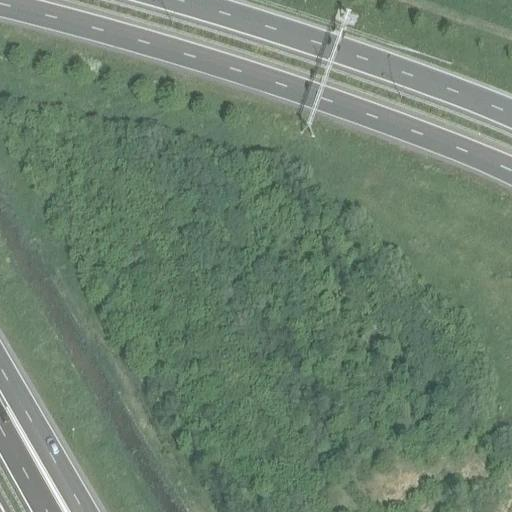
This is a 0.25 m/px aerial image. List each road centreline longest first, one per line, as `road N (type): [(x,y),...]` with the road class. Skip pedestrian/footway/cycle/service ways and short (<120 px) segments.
road 1 (trunk): [(0,6),(301,93),(511,172)]
road 2 (trunk): [(511,115),(177,0)]
road 3 (trunk): [(80,511),(0,392)]
